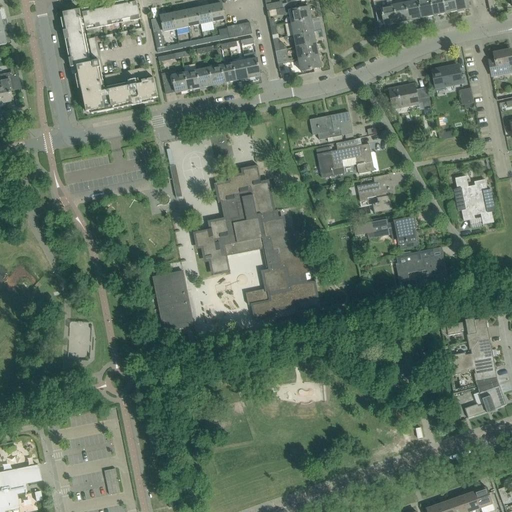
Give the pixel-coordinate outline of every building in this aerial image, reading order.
[(131,21),(140,19),(137,2),(127,4),(128,4),(125,5),(124,0),(118,2),(121,20),(131,18),(131,21)] [(282,3),(271,5),(270,0),(265,0),(267,12),(277,10),(283,8),(282,3)] [(396,23),(392,6),(381,8),(380,0),(373,1),(377,21),(383,20),(385,26),(396,23)] [(420,19),(433,16),(429,0),(420,0),(416,1),(420,19)] [(429,0),(433,16),(445,14),(442,0),(429,0)] [(442,0),(445,14),(456,11),(454,0),(442,0)] [(464,10),(469,9),(467,0),(454,0),(456,11),(457,11),(457,13),(464,12),(464,10)] [(408,21),(420,19),(416,1),(404,3),(408,21)] [(113,22),(121,20),(118,2),(111,3),(112,7),(110,8),(109,7),(101,9),(104,27),(114,25),(114,24),(113,24),(113,22)] [(396,23),(408,21),(404,3),(392,6),(396,23)] [(213,22),(225,20),(222,4),(210,6),(213,22)] [(309,7),(302,9),(301,4),(283,8),(277,10),(278,15),(290,15),(291,24),(312,20),(309,7)] [(201,25),(213,22),(210,6),(197,9),(201,25)] [(104,27),(101,9),(92,11),(92,12),(90,12),(89,8),(82,9),(86,30),(87,30),(86,27),(96,25),(96,28),(104,27)] [(91,62),(90,62),(91,63),(88,63),(79,19),(82,18),(80,9),(63,13),(66,25),(63,25),(63,24),(62,24),(65,40),(66,40),(69,39),(72,58),(70,59),(70,58),(69,58),(71,67),(77,66),(79,75),(76,75),(77,83),(78,83),(78,82),(80,81),(86,112),(98,109),(99,112),(97,112),(97,113),(114,110),(114,109),(113,109),(113,107),(132,103),(132,105),(132,106),(148,103),(148,102),(146,102),(146,100),(158,97),(154,78),(141,81),(142,84),(127,87),(127,88),(125,88),(125,87),(112,90),(112,91),(109,91),(109,90),(101,92),(100,89),(102,89),(100,80),(99,80),(98,78),(99,77),(98,71),(100,71),(101,72),(101,71),(99,61),(91,62)] [(189,27),(201,25),(197,9),(185,11),(189,27)] [(176,30),(189,27),(185,11),(173,14),(176,30)] [(164,32),(176,30),(173,14),(161,16),(161,18),(151,20),(154,32),(164,30),(164,32)] [(294,36),(314,31),(312,20),(291,24),(294,36)] [(246,35),(252,34),(250,22),(243,24),(246,35)] [(240,37),(246,35),(243,24),(237,25),(240,37)] [(217,41),(229,39),(227,28),(219,29),(220,36),(216,37),(217,41)] [(296,48),(316,44),(314,31),(294,36),(296,48)] [(179,44),(163,48),(160,33),(154,34),(158,53),(180,49),(179,44)] [(98,57),(95,41),(94,38),(88,39),(92,59),(98,57)] [(242,47),(254,44),(253,38),(240,41),(242,47)] [(299,60),(319,56),(316,44),(296,48),(299,60)] [(511,72),(511,56),(511,50),(494,53),(495,59),(489,61),(492,76),(501,75),(511,72)] [(299,60),(299,62),(301,72),(321,68),(319,56),(299,60)] [(248,79),(261,76),(257,59),(245,61),(248,79)] [(236,81),(248,79),(245,61),(233,63),(236,81)] [(225,84),(236,81),(233,63),(221,66),(225,84)] [(153,76),(151,67),(151,66),(105,76),(107,85),(130,81),(137,79),(137,82),(138,82),(137,79),(153,76)] [(212,86),(225,84),(221,66),(208,68),(212,86)] [(436,89),(457,84),(462,84),(458,66),(432,71),(433,74),(432,74),(433,80),(434,80),(436,89)] [(200,88),(212,86),(208,68),(197,71),(200,88)] [(188,91),(200,88),(197,71),(185,73),(188,91)] [(0,85),(0,86),(0,103),(10,101),(7,88),(13,87),(11,73),(0,75),(0,85)] [(176,93),(188,91),(185,73),(168,76),(167,74),(162,75),(164,87),(174,85),(176,93)] [(130,81),(107,85),(105,76),(102,77),(103,80),(103,81),(105,88),(136,82),(135,80),(133,81),(130,81)] [(431,108),(429,98),(428,92),(417,95),(415,85),(389,90),(393,109),(402,107),(402,105),(422,101),(424,110),(431,108)] [(465,105),(474,103),(471,88),(462,90),(465,105)] [(349,112),(310,120),(313,136),(318,135),(319,140),(353,134),(349,112)] [(331,152),(317,154),(322,178),(345,174),(344,168),(343,167),(357,165),(359,174),(365,173),(375,171),(369,144),(355,147),(354,140),(355,140),(355,139),(346,141),(336,143),(337,150),(331,152)] [(273,211),(268,182),(262,184),(258,165),(257,165),(258,168),(243,171),(244,175),(230,178),(231,183),(217,186),(220,202),(218,202),(218,203),(228,201),(228,205),(226,205),(229,220),(225,221),(225,218),(224,218),(225,220),(210,223),(212,229),(193,233),(195,233),(198,247),(203,246),(206,260),(211,260),(213,274),(230,270),(230,273),(231,272),(227,256),(263,249),(267,272),(264,273),(267,289),(246,293),(248,305),(251,304),(256,327),(254,319),(273,315),(272,310),(295,305),(294,301),(316,296),(314,282),(316,281),(305,283),(303,274),(311,273),(311,272),(309,273),(306,259),(301,260),(298,245),(293,246),(290,232),(286,233),(283,219),(277,220),(275,211),(273,211)] [(374,214),(383,212),(392,210),(389,192),(393,192),(391,180),(383,181),(382,176),(378,177),(373,178),(375,183),(357,186),(360,202),(368,200),(368,198),(377,196),(378,203),(375,203),(375,204),(373,204),(374,214)] [(481,214),(483,225),(494,223),(492,212),(495,211),(491,190),(487,190),(485,180),(474,182),(475,186),(469,187),(466,176),(455,179),(457,189),(454,190),(458,212),(462,211),(464,222),(475,219),(474,216),(481,214)] [(388,218),(353,225),(355,236),(368,234),(369,239),(391,235),(392,240),(399,239),(400,244),(406,243),(407,248),(417,247),(414,235),(413,235),(411,229),(413,228),(415,228),(414,219),(404,221),(395,222),(396,223),(389,224),(388,218)] [(446,273),(443,255),(435,257),(435,258),(431,258),(429,251),(430,251),(430,250),(397,257),(398,264),(396,264),(400,283),(409,281),(407,273),(426,270),(429,285),(442,282),(442,280),(446,279),(445,273),(446,273)] [(153,277),(164,332),(194,326),(183,271),(153,277)] [(467,335),(468,342),(490,338),(486,318),(475,320),(474,319),(469,320),(469,321),(446,326),(448,336),(462,333),(461,331),(467,330),(468,335),(467,335)] [(248,332),(249,339),(258,337),(257,330),(248,332)] [(454,365),(494,358),(491,344),(490,338),(468,342),(470,350),(471,350),(472,354),(466,355),(465,353),(452,355),(454,365)] [(428,363),(425,345),(415,347),(419,365),(428,363)] [(474,374),(476,382),(497,378),(496,372),(494,358),(454,365),(455,375),(469,373),(469,371),(474,369),(475,374),(474,374)] [(496,411),(495,409),(506,405),(500,386),(479,393),(482,400),(483,400),(484,404),(479,406),(478,404),(465,409),(468,419),(490,411),(491,412),(496,411)] [(0,511),(4,511),(19,509),(16,494),(24,492),(22,485),(41,481),(38,465),(0,472),(0,511)] [(121,493),(120,492),(116,469),(104,471),(109,495),(121,493)] [(480,508),(483,507),(493,504),(487,487),(474,492),(480,508)] [(501,496),(506,494),(504,488),(498,490),(501,496)] [(468,511),(470,511),(480,508),(474,492),(463,496),(468,511)] [(454,511),(468,511),(463,496),(451,500),(454,511)] [(441,511),(454,511),(451,500),(439,504),(441,511)]
